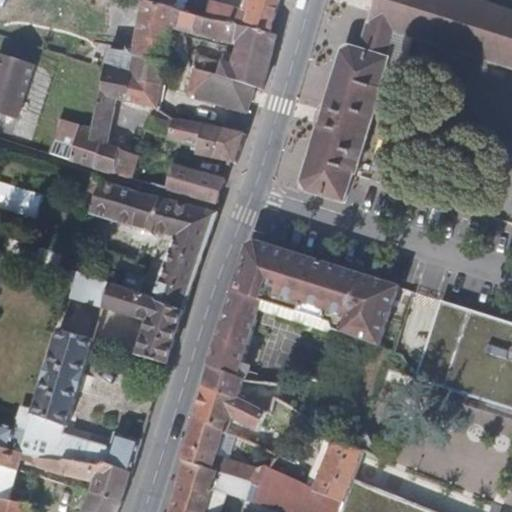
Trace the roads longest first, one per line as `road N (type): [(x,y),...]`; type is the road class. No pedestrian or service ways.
road 1 (residential): [(145,511),(247,197)]
road 2 (residential): [(247,197),(511,275)]
road 3 (residential): [(247,197),(306,0)]
